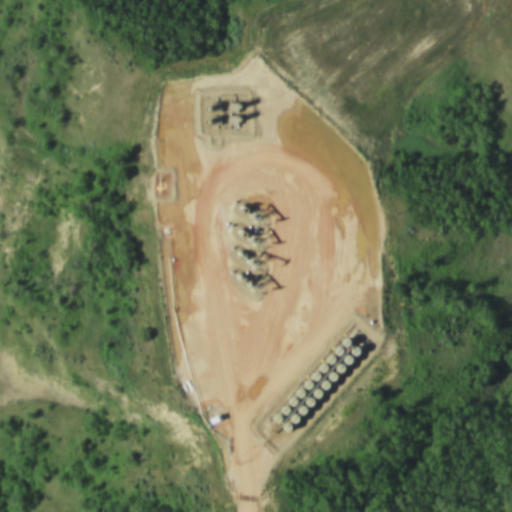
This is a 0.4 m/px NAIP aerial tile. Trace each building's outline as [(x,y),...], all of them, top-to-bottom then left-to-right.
[(342,349),(341,350),(340,350),(339,349),(338,348),(337,347),(337,346),(337,345),(337,343),(338,343),(339,342),(341,342),(342,342),(343,343),(344,344),(344,345),(345,346),(344,348),(343,349),(342,349)] [(335,358),(333,358),(332,358),(331,358),(330,357),(329,356),(329,355),(329,353),(330,352),(330,351),(332,351),(333,350),(334,351),(335,351),(336,352),(337,354),(337,355),(336,356),(336,357),(335,358)] [(351,358),(350,358),(349,358),(348,358),(347,357),(346,356),(346,355),(346,353),(346,352),(347,351),(348,351),(350,350),(351,351),(352,351),(353,352),(353,354),(354,355),(353,356),(352,357),(351,358)] [(327,366),(325,366),(324,366),(323,366),(322,365),(321,364),(321,363),(321,361),(322,360),(322,359),(324,359),(325,358),(326,359),(327,359),(328,360),(329,362),(329,363),(328,364),(328,365),(327,366)] [(344,367),(343,367),(342,367),(340,367),(339,366),(339,365),(338,363),(339,362),(339,361),(340,360),(341,359),(342,359),(344,359),(345,360),(346,361),(346,362),(346,364),(346,365),(345,366),(344,367)] [(319,375),(318,375),(317,375),(316,374),(315,374),(314,372),(314,371),(314,370),(314,369),(315,368),(316,367),(318,367),(319,367),(320,368),(321,369),(321,370),(322,372),(321,373),(320,374),(319,375)] [(337,375),(335,376),(334,376),(333,375),(332,374),(331,373),(331,372),(331,371),(332,369),(334,368),(335,368),(336,368),(337,369),(338,370),(339,371),(339,372),(338,374),(338,375),(337,375)] [(312,383),(311,383),(309,383),(308,383),(307,382),(306,381),(306,379),(306,378),(307,377),(308,376),(309,375),(310,375),(311,375),(313,376),(313,377),(314,378),(314,380),(314,381),(313,382),(312,383)] [(329,384),(328,384),(326,384),(325,383),(324,383),(323,381),(323,380),(323,379),(324,378),(325,377),(326,376),(327,376),(328,376),(330,377),(330,378),(331,379),(331,381),(331,382),(330,383),(329,384)] [(304,391),(303,391),(302,391),(300,391),(299,390),(299,389),(298,388),(299,386),(299,385),(300,384),(301,384),(302,383),(304,384),(305,384),(306,385),(306,387),(306,388),(306,389),(305,390),(304,391)] [(321,392),(320,392),(319,392),(318,391),(317,391),(316,389),(316,388),(316,387),(316,386),(317,385),(318,384),(320,384),(321,384),(322,385),(323,386),(323,387),(324,389),(323,390),(322,391),(321,392)] [(297,399),(295,399),(294,399),(293,399),(292,398),(291,397),(291,396),(291,394),(292,393),(292,392),(294,392),(295,391),(296,392),(297,392),(298,393),(299,395),(299,396),(298,397),(298,398),(297,399)] [(314,400),(312,400),(311,400),(310,400),(309,399),(308,398),(308,396),(308,395),(309,394),(309,393),(311,392),(312,392),(313,392),(314,393),(315,394),(316,395),(316,397),(315,398),(315,399),(314,400)] [(289,407),(288,408),(287,408),(286,407),(285,406),(284,405),(284,404),(284,403),(284,401),(285,401),(286,400),(288,400),(289,400),(290,401),(291,402),(291,403),(292,404),(291,406),(290,407),(289,407)] [(306,408),(305,408),(303,408),(302,408),(301,407),(300,406),(300,405),(300,403),(301,402),(302,401),(303,401),(304,400),(305,401),(307,401),(308,402),(308,404),(308,405),(308,406),(307,407),(306,408)] [(281,416),(280,416),(279,416),(278,416),(277,415),(276,414),(276,412),(276,411),(276,410),(277,409),(278,408),(280,408),(281,408),(282,409),(283,410),(283,411),(284,413),(283,414),(282,415),(281,416)] [(298,416),(296,416),(295,416),(294,416),(293,415),(292,414),(292,412),(292,411),(293,410),(293,409),(295,408),(296,408),(297,408),(298,409),(299,410),(300,411),(300,413),(299,414),(299,415),(298,416)] [(273,424),(272,424),(271,424),(270,423),(269,423),(268,421),(268,420),(268,419),(268,418),(269,417),(270,416),(272,416),(273,416),(274,417),(275,418),(275,419),(276,420),(275,422),(274,423),(273,424)] [(291,424),(290,425),(289,425),(287,424),(286,423),(286,422),(285,421),(286,420),(286,418),(287,418),(288,417),(289,417),(291,417),(292,418),(293,419),(293,420),(293,421),(293,423),(292,424),(291,424)] [(283,433),(282,433),(281,433),(280,432),(279,432),(278,430),(278,429),(278,428),(278,427),(279,426),(280,425),(282,425),(283,425),(284,426),(285,427),(285,428),(286,429),(285,431),(284,432),(283,433)]
